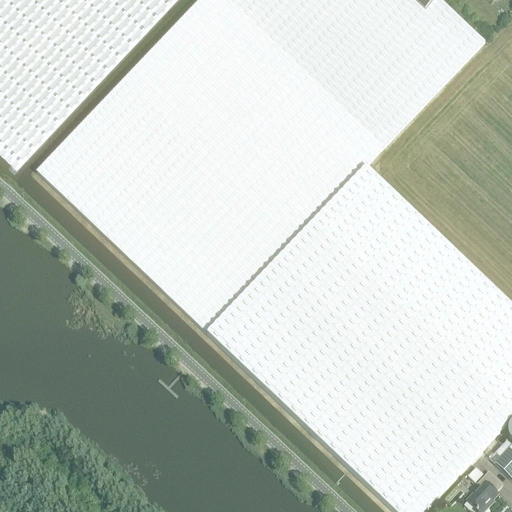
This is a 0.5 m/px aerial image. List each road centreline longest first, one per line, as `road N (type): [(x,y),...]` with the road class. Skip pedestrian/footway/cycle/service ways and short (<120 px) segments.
road 1 (unclassified): [(347,511),(0,186)]
road 2 (track): [(122,511),(54,444),(0,431)]
